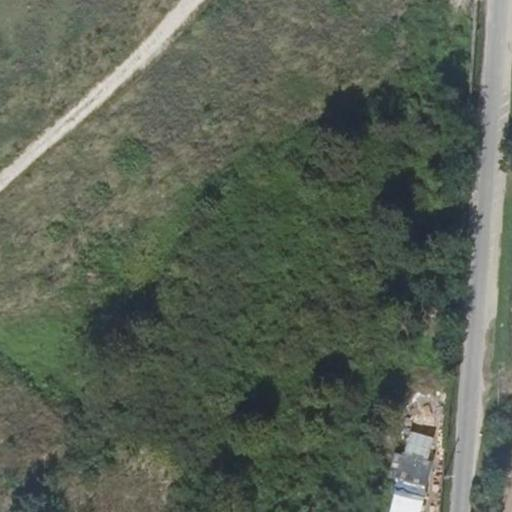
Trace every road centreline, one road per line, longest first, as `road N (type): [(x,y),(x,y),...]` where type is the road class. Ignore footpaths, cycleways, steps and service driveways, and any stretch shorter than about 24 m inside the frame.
road 1 (unclassified): [(499,0),(457,380),(453,511)]
road 2 (track): [(187,0),(0,182)]
